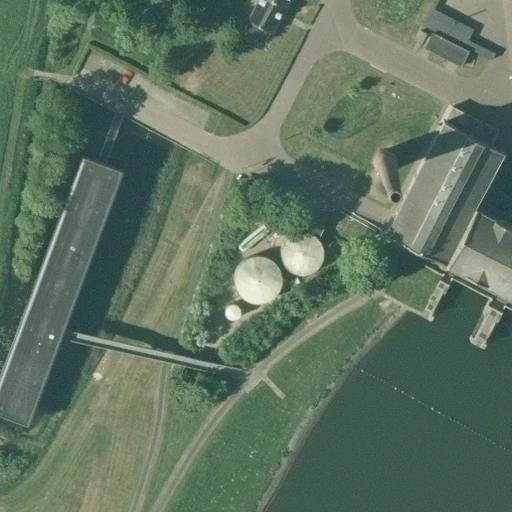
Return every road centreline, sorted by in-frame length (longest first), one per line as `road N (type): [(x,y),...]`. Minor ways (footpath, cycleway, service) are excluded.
road 1 (track): [(85,511),(130,349),(230,157)]
road 2 (unclassified): [(250,155),(332,0)]
